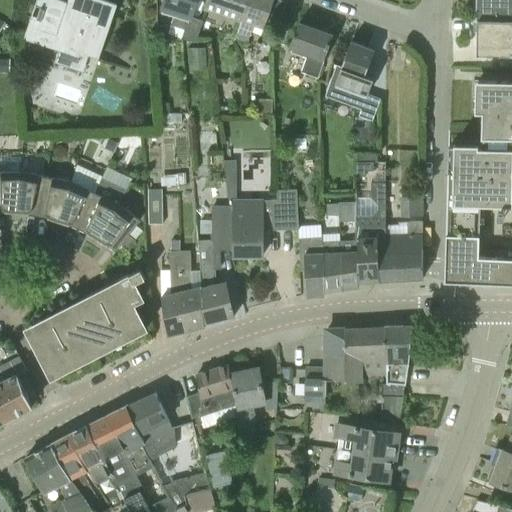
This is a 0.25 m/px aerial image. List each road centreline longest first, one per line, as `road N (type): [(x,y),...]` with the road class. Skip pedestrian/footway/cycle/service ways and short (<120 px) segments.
road 1 (tertiary): [(0,447),(255,326),(318,312),(432,305)]
road 2 (unclassified): [(437,35),(432,305)]
road 3 (residential): [(431,511),(477,405),(492,306)]
